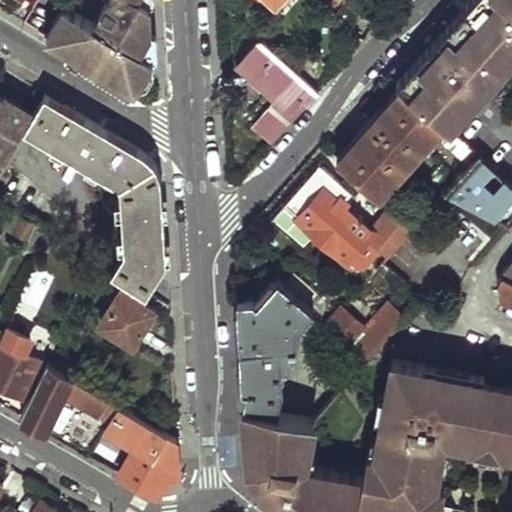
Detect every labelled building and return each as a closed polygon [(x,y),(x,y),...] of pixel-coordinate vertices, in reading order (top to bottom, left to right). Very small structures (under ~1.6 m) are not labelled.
[(107,0),(95,22),(65,4),(47,35),(136,88),(155,57),(142,49),(153,30),(151,1),(149,0),(107,0)] [(409,49),(388,72),(404,86),(444,120),(451,126),(511,56),(511,0),(452,0),(448,5),(418,39),(428,47),(418,58),(409,49)] [(357,21),(351,27),(364,38),(369,33),(357,21)] [(155,57),(153,30),(142,49),(155,57)] [(260,37),(237,65),(240,67),(242,65),(254,76),(257,73),(279,91),(255,120),(270,133),(300,98),(307,103),(318,90),(293,67),(260,37)] [(418,39),(409,49),(418,58),(428,47),(418,39)] [(293,67),(318,90),(335,71),(310,48),(293,67)] [(404,86),(339,159),(380,194),(444,120),(404,86)] [(32,113),(25,124),(122,185),(126,247),(113,272),(129,282),(147,293),(166,259),(162,205),(160,162),(128,143),(45,92),(32,113)] [(0,152),(6,156),(25,124),(32,113),(0,93),(0,152)] [(511,181),(480,153),(445,191),(508,220),(511,214),(511,181)] [(308,177),(287,201),(301,213),(298,217),(343,259),(347,260),(350,257),(353,263),(367,265),(382,245),(390,253),(415,224),(383,197),(363,218),(342,200),(345,194),(340,188),(345,182),(325,166),(319,174),(308,177)] [(20,218),(14,232),(27,238),(33,224),(20,218)] [(384,260),(329,320),(366,356),(411,311),(393,296),(406,281),(384,260)] [(498,283),(500,295),(511,300),(511,263),(511,264),(498,283)] [(257,406),(278,412),(284,381),(283,363),(294,363),(294,345),(300,345),(299,329),(316,308),(282,277),(261,299),(254,295),(238,294),(241,345),(244,403),(257,406)] [(129,282),(103,323),(135,343),(155,309),(144,300),(147,293),(129,282)] [(0,380),(24,392),(42,358),(3,338),(0,345),(0,380)] [(77,446),(88,452),(104,418),(115,397),(50,356),(21,413),(42,425),(77,446)] [(246,419),(253,466),(264,481),(270,483),(269,487),(273,491),(275,491),(275,497),(286,511),(357,511),(360,501),(362,493),(392,500),(408,502),(406,509),(419,511),(437,511),(441,493),(443,481),(437,479),(446,432),(468,436),(475,431),(480,432),(501,437),(506,439),(511,445),(511,444),(511,511),(511,387),(484,382),(485,374),(471,371),(463,375),(443,372),(439,365),(396,356),(378,449),(370,447),(365,472),(308,461),(313,419),(278,412),(257,406),(253,420),(246,419)] [(511,358),(498,356),(496,363),(511,366),(511,358)] [(463,375),(471,371),(439,365),(443,372),(463,375)] [(135,438),(119,470),(156,490),(172,475),(178,470),(176,435),(115,397),(104,418),(135,438)] [(257,406),(244,403),(246,419),(253,420),(257,406)] [(501,437),(480,432),(479,442),(499,447),(501,437)] [(362,493),(360,501),(391,506),(392,500),(362,493)] [(441,493),(437,511),(450,511),(454,495),(441,493)] [(62,511),(40,498),(30,511),(62,511)]
